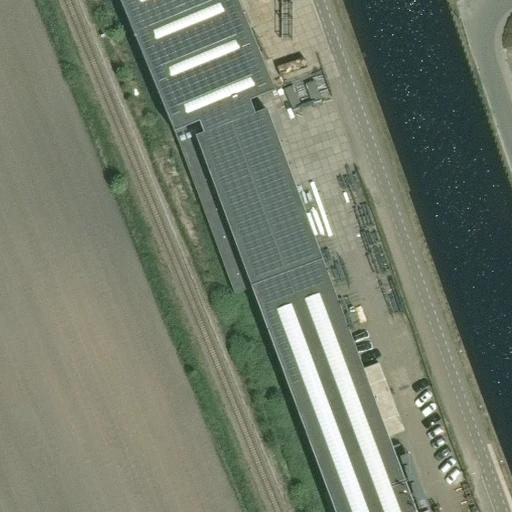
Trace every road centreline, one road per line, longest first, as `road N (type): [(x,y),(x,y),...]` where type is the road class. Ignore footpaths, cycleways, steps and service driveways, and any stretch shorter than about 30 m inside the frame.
road 1 (unclassified): [(502,511),(320,0)]
road 2 (residential): [(511,134),(470,13)]
